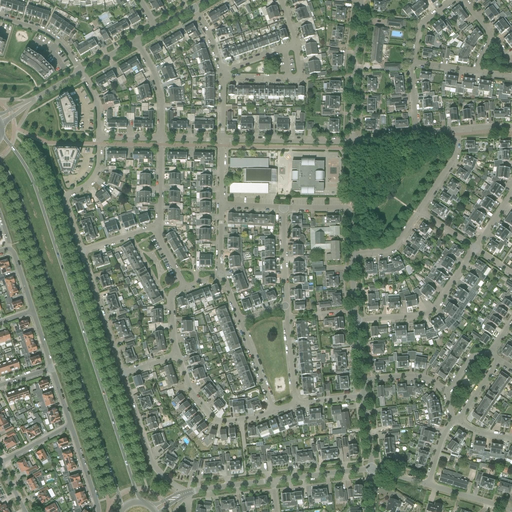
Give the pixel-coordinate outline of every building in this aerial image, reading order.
[(0,6),(6,8),(8,0),(1,0),(2,1),(1,2),(0,5),(0,6)] [(12,10),(14,1),(10,0),(8,0),(6,8),(12,10)] [(161,3),(159,0),(154,0),(147,0),(153,8),(154,7),(157,11),(163,7),(161,3)] [(390,0),(382,0),(382,2),(381,2),(381,3),(375,2),(374,10),(377,11),(377,12),(380,12),(380,11),(384,12),(384,7),(386,7),(386,6),(386,5),(387,4),(389,4),(389,2),(390,2),(390,0)] [(423,3),(425,1),(424,0),(420,0),(421,0),(415,4),(422,13),(427,9),(423,3)] [(487,7),(491,3),(489,0),(482,6),(485,9),(487,7)] [(17,12),(20,3),(14,1),(12,10),(17,12)] [(487,17),(495,11),(496,10),(493,6),(496,4),(494,1),(491,3),(487,7),(489,9),(484,13),(487,17)] [(26,5),(20,3),(17,12),(23,14),(25,9),(26,5)] [(346,10),(345,10),(341,9),(341,8),(343,8),(343,4),(334,3),(333,7),(337,7),(337,9),(335,20),(339,21),(344,22),(346,10)] [(307,14),(310,12),(308,7),(307,4),(301,6),(302,9),(295,11),(297,17),(307,13),(307,14)] [(416,17),(422,13),(415,4),(411,7),(410,6),(408,6),(402,10),(406,15),(412,11),(416,17)] [(31,16),(34,8),(28,6),(25,15),(31,16)] [(225,6),(217,11),(222,20),(224,19),(222,16),(229,12),(228,10),(225,6)] [(265,7),(261,9),(264,17),(265,16),(268,15),(278,12),(277,10),(278,10),(277,8),(276,6),(271,8),(266,10),(265,7)] [(462,11),(463,11),(459,6),(451,12),(455,17),(456,19),(459,16),(457,15),(462,11)] [(36,18),(39,9),(34,8),(31,16),(36,18)] [(42,20),(45,11),(39,9),(36,18),(42,20)] [(133,16),(128,19),(130,21),(129,21),(132,26),(141,21),(134,9),(130,11),(133,16)] [(50,13),(45,11),(42,20),(47,21),(50,13)] [(222,20),(217,11),(208,16),(212,22),(218,19),(220,21),(222,20)] [(468,19),(462,11),(457,15),(459,16),(456,19),(462,26),(458,28),(460,31),(467,26),(465,23),(464,23),(463,22),(468,19)] [(496,18),(498,20),(504,14),(503,12),(499,15),(495,11),(487,17),(491,22),(496,18)] [(268,15),(265,16),(267,22),(266,22),(268,25),(269,25),(273,23),(272,20),(280,17),(278,12),(268,15)] [(297,17),(297,18),(296,18),(297,21),(298,21),(298,22),(306,20),(307,23),(313,21),(315,20),(314,17),(312,18),(310,12),(307,14),(307,13),(297,17)] [(494,26),(497,31),(508,23),(504,18),(506,17),(504,14),(498,20),(499,22),(494,26)] [(54,26),(59,19),(54,15),(49,23),(54,26)] [(127,23),(129,21),(130,21),(128,19),(126,16),(123,17),(125,21),(119,25),(117,22),(116,23),(121,32),(126,29),(126,30),(129,28),(128,28),(129,27),(127,23)] [(59,30),(65,22),(59,19),(54,26),(59,30)] [(388,19),(387,26),(402,28),(402,27),(406,28),(406,21),(388,19)] [(444,21),(447,24),(450,28),(453,25),(448,19),(444,21)] [(437,23),(436,24),(442,31),(446,28),(450,32),(452,31),(450,28),(447,24),(444,26),(440,20),(439,21),(439,20),(436,22),(437,23)] [(302,34),(312,31),(311,25),(314,24),(313,21),(307,23),(308,26),(300,28),(302,34)] [(64,33),(70,25),(65,22),(59,30),(64,33)] [(115,35),(121,32),(116,23),(112,25),(112,24),(103,29),(104,30),(107,35),(107,34),(110,33),(112,37),(113,37),(116,36),(115,35)] [(506,31),(508,33),(511,29),(511,26),(511,27),(508,23),(497,31),(501,35),(506,31)] [(442,31),(436,24),(432,27),(436,32),(433,34),(436,38),(439,41),(441,39),(438,35),(442,31)] [(69,37),(73,31),(75,29),(70,25),(64,33),(69,37)] [(184,30),(186,34),(188,36),(193,33),(196,38),(200,36),(193,25),(184,30)] [(231,27),(228,28),(222,30),(216,32),(218,39),(225,36),(226,39),(233,37),(232,34),(233,34),(233,33),(231,27)] [(279,32),(276,33),(279,39),(282,38),(282,40),(288,39),(285,30),(284,27),(278,29),(279,32)] [(374,27),(372,44),(381,45),(382,38),(383,39),(383,35),(388,35),(388,29),(384,28),(374,27)] [(329,47),(332,47),(337,48),(337,44),(337,43),(338,41),(342,41),(342,37),(343,33),(343,29),(337,28),(336,31),(332,31),(332,37),(335,37),(335,40),(335,43),(329,42),(329,47)] [(109,39),(107,34),(107,35),(104,30),(101,32),(99,29),(93,33),(98,40),(102,37),(104,42),(109,39)] [(472,33),(473,33),(478,40),(479,39),(480,40),(482,38),(482,37),(483,37),(477,29),(472,33)] [(313,33),(312,31),(302,34),(303,36),(302,36),(303,38),(304,39),(311,37),(312,41),(318,39),(316,32),(313,33)] [(180,32),(171,37),(176,46),(178,45),(177,43),(184,39),(180,32)] [(86,41),(84,42),(85,44),(89,51),(97,46),(95,41),(98,40),(93,33),(94,34),(91,36),(92,37),(86,41)] [(280,41),(279,39),(276,33),(271,34),(274,43),(280,41)] [(475,44),(478,40),(473,33),(469,40),(468,40),(475,44)] [(274,43),(271,34),(266,36),(269,45),(274,43)] [(269,45),(266,36),(261,38),(264,47),(269,45)] [(426,45),(425,50),(431,51),(431,50),(432,46),(432,47),(434,38),(431,37),(426,36),(426,37),(425,37),(425,41),(426,41),(425,45),(426,45)] [(176,46),(171,37),(163,42),(166,49),(173,45),(174,47),(176,46)] [(264,47),(261,38),(256,40),(259,49),(264,47)] [(319,43),(318,39),(312,41),(313,44),(305,45),(305,47),(305,50),(306,49),(306,51),(317,49),(316,44),(319,43)] [(259,49),(256,40),(251,41),(254,50),(259,49)] [(474,46),(475,44),(468,40),(466,42),(465,44),(474,50),(475,47),(474,46)] [(254,50),(251,41),(246,43),(249,52),(254,50)] [(85,44),(84,42),(83,42),(78,45),(77,42),(73,44),(80,56),(89,51),(85,44)] [(199,45),(198,42),(194,44),(192,44),(193,47),(195,47),(197,53),(206,49),(205,49),(203,44),(199,45)] [(249,52),(246,43),(241,45),(244,54),(249,52)] [(463,43),(459,49),(461,49),(462,49),(470,53),(471,51),(473,52),(474,50),(465,44),(463,43)] [(388,46),(381,45),(372,44),(370,63),(380,65),(382,53),(385,53),(386,46),(388,46)] [(157,54),(162,51),(161,49),(158,45),(149,50),(156,62),(160,60),(157,54)] [(235,45),(230,46),(233,55),(233,57),(239,56),(236,47),(235,45)] [(244,54),(241,45),(236,47),(239,56),(244,54)] [(233,55),(230,46),(227,47),(226,47),(223,48),(224,51),(222,51),(225,60),(231,58),(230,56),(233,55)] [(197,53),(193,54),(195,60),(199,58),(208,55),(206,49),(197,53)] [(317,55),(317,49),(306,51),(307,57),(315,56),(315,59),(321,58),(321,55),(317,55)] [(332,67),(337,67),(342,67),(342,56),(337,56),(337,54),(338,55),(338,50),(330,49),(329,53),(333,54),(333,56),(332,56),(332,67)] [(435,51),(431,50),(431,51),(425,50),(423,49),(422,57),(423,57),(423,58),(426,58),(427,58),(431,58),(431,55),(434,55),(435,51)] [(461,49),(457,57),(459,57),(467,58),(470,53),(462,49),(461,49)] [(46,77),(47,78),(53,72),(52,72),(54,70),(54,71),(55,70),(45,62),(45,61),(46,60),(42,57),(41,58),(39,57),(28,50),(29,50),(28,52),(27,52),(22,59),(24,60),(22,62),(22,61),(22,62),(27,65),(34,69),(40,75),(39,75),(44,80),(44,79),(46,77)] [(210,61),(208,55),(199,58),(201,64),(210,61)] [(136,58),(127,63),(131,69),(136,66),(139,71),(143,69),(136,58)] [(322,61),(321,58),(315,59),(315,62),(308,63),(309,69),(319,67),(318,61),(322,61)] [(210,61),(201,64),(203,70),(212,67),(210,61)] [(131,69),(127,63),(119,68),(121,72),(123,74),(129,70),(131,73),(133,72),(131,69)] [(174,72),(171,66),(161,70),(164,76),(174,72)] [(212,67),(203,70),(204,75),(206,74),(207,76),(207,77),(205,77),(205,83),(214,83),(214,76),(214,75),(214,73),(212,67)] [(320,73),(319,67),(309,69),(309,74),(316,73),(317,77),(326,76),(326,72),(320,73)] [(109,73),(104,77),(107,83),(109,85),(111,84),(109,82),(116,78),(112,71),(111,72),(111,71),(109,73)] [(133,77),(136,82),(144,78),(141,72),(133,77)] [(177,79),(174,72),(164,76),(167,83),(177,79)] [(394,86),(395,86),(403,85),(403,84),(404,84),(403,81),(402,77),(398,77),(398,73),(389,74),(390,78),(393,78),(394,86)] [(420,79),(421,79),(422,84),(428,83),(428,84),(429,84),(430,74),(421,73),(420,79)] [(368,92),(373,92),(375,92),(376,88),(377,88),(377,84),(376,84),(376,80),(375,80),(375,78),(380,78),(380,74),(372,74),(372,78),(373,78),(373,80),(368,80),(368,84),(367,87),(368,87),(368,92)] [(450,87),(452,77),(446,76),(445,83),(442,82),(441,91),(444,91),(445,88),(450,89),(450,87)] [(453,77),(452,77),(450,87),(450,89),(455,89),(455,93),(458,93),(459,85),(456,84),(457,78),(456,78),(456,77),(453,76),(453,77)] [(102,86),(107,83),(104,77),(95,82),(102,93),(105,91),(102,86)] [(467,90),(468,79),(463,79),(462,85),(459,85),(458,93),(463,94),(464,89),(467,90)] [(474,80),(468,79),(467,90),(472,90),(472,95),(474,96),(476,87),(473,87),(474,80)] [(327,84),(327,90),(325,90),(325,93),(333,93),(333,90),(340,90),(340,83),(339,82),(339,81),(336,81),(336,82),(330,82),(330,84),(327,84)] [(483,92),(485,82),(479,81),(478,88),(476,87),(474,96),(477,96),(478,91),(483,92)] [(490,83),(485,82),(483,92),(489,93),(488,98),(491,98),(492,90),(489,89),(490,83)] [(429,93),(428,84),(428,83),(422,84),(423,94),(425,94),(425,97),(434,96),(434,92),(429,93)] [(148,85),(137,88),(139,95),(150,92),(148,85)] [(403,86),(403,85),(395,86),(395,91),(393,91),(393,94),(391,94),(391,98),(400,97),(400,94),(404,94),(404,90),(404,86),(403,86)] [(238,89),(237,89),(234,89),(235,87),(229,86),(229,96),(238,96),(238,89)] [(498,96),(498,100),(501,100),(507,100),(507,95),(510,96),(511,87),(510,87),(511,86),(508,86),(508,87),(503,86),(503,91),(499,91),(499,93),(496,93),(496,96),(498,96)] [(268,89),(265,89),(265,87),(259,87),(259,96),(268,96),(268,89)] [(298,90),(295,90),(295,97),(304,97),(304,93),(304,88),(298,88),(298,90)] [(170,96),(170,97),(180,96),(180,89),(169,90),(169,94),(169,96),(170,96)] [(151,99),(150,92),(139,95),(141,101),(151,99)] [(78,114),(78,111),(76,109),(76,108),(69,95),(68,95),(63,98),(57,101),(57,102),(58,104),(59,103),(60,107),(58,107),(59,109),(63,122),(63,123),(63,124),(64,124),(65,127),(64,127),(64,129),(65,130),(71,130),(78,130),(78,114)] [(114,95),(111,96),(104,97),(103,98),(105,104),(113,102),(114,106),(120,104),(119,100),(116,101),(114,95)] [(181,104),(180,96),(170,97),(171,104),(177,103),(177,104),(177,108),(183,108),(183,104),(181,104)] [(322,110),(322,115),(332,116),(332,111),(334,111),(334,110),(339,110),(339,105),(339,102),(339,98),(336,98),(336,97),(326,96),(325,106),(329,106),(329,110),(322,110)] [(375,102),(379,102),(380,96),(372,96),(371,100),(367,100),(367,112),(375,112),(375,102)] [(437,96),(434,96),(425,97),(426,100),(423,101),(424,105),(423,105),(423,108),(424,108),(424,109),(434,108),(433,103),(438,103),(437,96)] [(395,111),(401,111),(406,110),(405,108),(406,108),(406,105),(405,105),(405,103),(403,103),(402,103),(401,103),(400,100),(389,101),(389,107),(395,106),(395,111)] [(201,101),(201,107),(203,107),(203,110),(209,110),(209,107),(214,107),(214,101),(204,101),(201,101)] [(477,109),(476,109),(476,112),(477,112),(477,115),(478,119),(479,119),(479,120),(481,120),(481,119),(484,119),(484,111),(485,111),(485,112),(488,112),(488,107),(488,103),(484,103),(484,104),(483,104),(483,108),(477,108),(477,109)] [(463,120),(463,121),(471,120),(471,116),(474,116),(473,105),(467,105),(467,110),(462,111),(463,117),(462,117),(463,120)] [(446,110),(446,114),(447,119),(450,118),(450,122),(457,122),(456,109),(446,110)] [(501,112),(501,109),(498,109),(498,112),(494,112),(494,118),(503,118),(503,112),(501,112)] [(503,109),(501,109),(501,112),(503,112),(503,118),(503,119),(509,119),(509,109),(503,109)] [(116,128),(116,121),(111,121),(112,111),(108,110),(107,128),(116,128)] [(149,122),(144,122),(144,129),(153,129),(153,111),(149,111),(149,122)] [(177,129),(177,122),(172,122),(173,112),(169,111),(168,129),(177,129)] [(227,130),(236,130),(236,123),(238,123),(238,122),(238,119),(231,119),(231,113),(227,113),(227,130)] [(300,121),(295,121),(295,123),(295,131),(296,131),(296,132),(298,132),(298,131),(304,131),(304,114),(300,114),(300,121)] [(408,121),(407,122),(407,114),(402,115),(403,121),(395,122),(396,129),(400,129),(404,128),(408,128),(408,124),(408,121)] [(431,114),(423,115),(424,119),(424,123),(425,126),(426,126),(427,127),(430,127),(430,126),(432,125),(431,114)] [(283,131),(283,117),(278,117),(278,115),(274,115),(274,116),(274,123),(277,123),(277,131),(283,131)] [(241,116),(238,116),(238,117),(238,119),(238,122),(241,122),(241,130),(247,130),(247,116),(241,116)] [(253,122),(256,122),(256,116),(253,116),(247,116),(247,130),(248,130),(248,131),(251,131),(251,130),(252,130),(253,122)] [(265,131),(265,120),(259,120),(259,116),(256,116),(256,122),(259,122),(259,131),(260,131),(263,131),(265,131)] [(271,123),(274,123),(274,116),(265,116),(265,120),(265,131),(270,131),(271,123)] [(283,117),(283,131),(284,131),(287,132),(287,131),(288,131),(288,123),(292,123),(292,116),(288,116),(288,117),(283,117)] [(365,131),(371,131),(374,131),(374,130),(375,130),(376,126),(374,126),(374,125),(377,125),(377,120),(379,120),(379,116),(371,116),(371,120),(372,120),(371,122),(365,122),(365,131)] [(144,129),(144,122),(144,118),(140,118),(140,122),(134,121),(134,128),(144,129)] [(205,123),(205,119),(202,119),(201,123),(194,122),(194,124),(194,129),(195,129),(195,130),(198,130),(198,129),(205,130),(205,123)] [(213,119),(209,119),(209,123),(205,123),(205,130),(208,130),(213,130),(213,119)] [(328,123),(328,130),(329,130),(329,133),(338,133),(338,129),(339,129),(339,125),(339,121),(329,120),(329,123),(328,123)] [(466,142),(466,143),(465,143),(465,146),(466,146),(466,149),(468,149),(468,153),(477,153),(477,146),(474,146),(474,142),(466,142)] [(499,152),(502,152),(508,152),(508,151),(508,149),(509,149),(509,142),(499,142),(499,152)] [(64,173),(71,173),(73,173),(76,166),(78,160),(80,154),(81,154),(77,149),(77,150),(71,150),(71,149),(65,149),(59,149),(55,153),(56,154),(58,160),(60,166),(62,173),(64,173)] [(116,159),(116,152),(115,152),(115,151),(112,151),(112,152),(107,152),(107,162),(111,162),(111,159),(116,159)] [(494,161),(494,164),(503,164),(503,161),(508,161),(508,152),(502,152),(499,152),(498,152),(498,161),(494,161)] [(133,158),(133,160),(139,160),(139,164),(143,164),(143,160),(144,153),(133,153),(133,158)] [(144,153),(143,160),(148,160),(148,163),(152,163),(152,153),(144,153)] [(176,160),(176,153),(168,153),(168,163),(172,164),(172,160),(176,160)] [(204,161),(204,154),(194,154),(194,161),(200,161),(200,165),(204,165),(204,161)] [(204,161),(204,164),(213,164),(213,154),(204,154),(204,161)] [(465,165),(464,168),(471,173),(474,168),(477,160),(474,159),(470,158),(466,156),(463,164),(465,165)] [(277,183),(277,170),(268,170),(268,159),(230,158),(230,168),(244,168),(244,170),(242,170),(242,175),(244,175),(244,177),(242,177),(242,183),(244,183),(244,184),(230,184),(230,193),(268,194),(268,183),(277,183)] [(319,182),(322,182),(324,182),(324,173),(319,173),(319,170),(324,170),(324,162),(315,162),(315,159),(314,159),(314,160),(312,160),(312,159),(312,160),(310,160),(310,159),(310,160),(308,160),(308,159),(308,160),(306,160),(306,159),(306,160),(304,159),(302,159),(301,159),(301,162),(292,162),(292,170),(297,170),(297,172),(291,172),(292,172),(292,174),(291,174),(291,175),(292,175),(292,177),(291,177),(292,177),(292,179),(291,179),(292,179),(292,181),(291,181),(297,182),(296,184),(292,184),(292,192),(301,192),(301,195),(301,194),(303,194),(303,195),(303,194),(305,195),(307,195),(308,195),(309,195),(310,195),(312,195),(314,195),(314,192),(323,192),(324,184),(319,184),(319,182)] [(510,171),(509,170),(510,169),(503,168),(503,164),(494,164),(494,167),(496,167),(496,172),(509,174),(509,173),(510,174),(510,171)] [(468,178),(471,173),(464,168),(462,170),(460,169),(456,175),(463,180),(465,181),(467,178),(468,178)] [(140,175),(140,181),(150,181),(150,179),(151,180),(151,177),(151,175),(143,175),(143,172),(136,171),(136,175),(140,175)] [(169,174),(169,180),(180,180),(183,180),(183,175),(183,171),(182,171),(177,171),(177,174),(169,174)] [(508,180),(509,174),(496,172),(495,177),(493,176),(492,179),(500,182),(501,179),(508,180)] [(112,173),(110,179),(120,182),(122,177),(112,173)] [(197,176),(197,181),(211,182),(211,180),(211,178),(211,177),(211,176),(203,176),(203,173),(197,173),(197,176)] [(118,188),(120,182),(110,179),(109,180),(108,182),(108,183),(108,184),(118,188)] [(501,194),(504,189),(499,185),(500,182),(492,179),(491,182),(493,183),(490,187),(501,194)] [(180,186),(180,180),(169,180),(169,182),(168,182),(168,184),(169,184),(169,186),(177,186),(177,189),(183,189),(183,186),(180,186)] [(449,189),(447,192),(455,197),(459,191),(456,189),(458,185),(452,180),(452,181),(451,181),(449,183),(450,183),(447,188),(449,189)] [(150,187),(150,181),(140,181),(140,186),(136,186),(136,189),(142,189),(143,186),(150,187)] [(211,188),(211,182),(197,181),(197,190),(203,191),(203,188),(211,188)] [(501,195),(501,194),(490,187),(487,191),(485,190),(484,192),(491,197),(492,195),(498,199),(499,198),(501,195)] [(104,189),(99,193),(106,201),(111,198),(104,189)] [(136,189),(136,198),(139,198),(150,199),(150,197),(151,197),(151,194),(150,194),(150,193),(142,193),(142,189),(136,189)] [(169,192),(169,198),(180,198),(180,195),(181,195),(181,192),(183,192),(183,189),(177,189),(177,192),(169,192)] [(203,194),(203,191),(197,190),(196,194),(200,194),(200,200),(203,200),(211,200),(211,194),(203,194)] [(439,199),(443,202),(446,204),(449,201),(451,202),(453,200),(455,202),(458,198),(455,197),(447,192),(445,195),(443,193),(439,199)] [(484,196),(481,201),(492,208),(495,203),(489,199),(491,197),(484,192),(482,195),(484,196)] [(106,201),(99,193),(98,193),(96,195),(95,196),(101,205),(106,201)] [(85,211),(84,211),(82,205),(87,204),(87,205),(91,204),(89,197),(77,201),(77,200),(73,201),(74,205),(75,205),(78,213),(81,212),(82,215),(86,214),(85,211)] [(150,204),(150,199),(139,198),(139,204),(136,204),(136,207),(141,207),(142,207),(142,204),(150,204)] [(179,204),(180,198),(169,198),(169,199),(168,199),(168,202),(169,202),(169,204),(176,204),(176,207),(183,207),(183,204),(179,204)] [(203,203),(203,200),(200,200),(196,199),(196,203),(200,203),(200,208),(210,209),(211,203),(203,203)] [(491,209),(492,208),(481,201),(478,205),(476,204),(474,206),(481,211),(483,209),(489,212),(489,211),(490,212),(492,209),(491,209)] [(438,206),(436,205),(431,211),(442,218),(444,214),(443,214),(447,208),(439,203),(438,206)] [(471,214),(482,222),(485,217),(480,213),(481,211),(474,206),(473,209),(474,210),(471,214)] [(183,210),(183,207),(176,207),(176,210),(169,210),(168,211),(168,214),(168,216),(179,216),(179,210),(183,210)] [(210,210),(210,209),(200,208),(200,214),(196,214),(196,217),(202,217),(202,214),(210,214),(210,213),(211,213),(211,210),(210,210)] [(132,215),(127,217),(130,227),(136,226),(133,218),(136,217),(134,211),(131,212),(132,215)] [(81,222),(81,223),(81,224),(82,226),(84,231),(92,228),(91,223),(93,223),(93,222),(92,218),(93,218),(92,214),(84,217),(85,221),(81,222)] [(137,214),(139,219),(140,224),(146,222),(147,223),(149,222),(149,221),(150,221),(147,214),(140,216),(139,214),(137,214)] [(479,226),(482,222),(471,214),(468,219),(467,218),(465,220),(468,222),(472,225),(474,223),(479,226)] [(130,227),(127,217),(121,219),(120,216),(117,217),(119,223),(122,222),(125,229),(126,229),(129,229),(129,228),(130,227)] [(168,216),(168,221),(176,222),(176,225),(182,225),(183,216),(179,216),(168,216)] [(293,225),(293,230),(300,230),(306,230),(306,229),(309,229),(309,226),(302,226),(302,224),(302,217),(295,217),(295,216),(292,216),(292,217),(292,225),(293,225)] [(116,224),(119,223),(117,217),(114,218),(115,221),(110,223),(110,222),(110,223),(113,233),(115,232),(115,233),(117,232),(119,231),(116,224)] [(210,227),(210,221),(202,220),(202,217),(196,217),(196,226),(202,226),(210,227)] [(326,224),(327,224),(327,226),(335,226),(335,224),(340,224),(340,223),(340,221),(340,217),(335,217),(332,217),(326,217),(326,218),(326,224)] [(110,223),(110,222),(109,220),(100,222),(102,228),(105,227),(108,235),(113,233),(110,223)] [(468,222),(462,231),(464,233),(471,238),(472,237),(473,238),(474,235),(473,235),(475,232),(473,231),(476,227),(475,227),(472,225),(468,222)] [(427,233),(430,228),(423,224),(418,231),(420,232),(418,235),(426,240),(430,235),(427,233)] [(196,226),(196,235),(199,235),(210,236),(210,234),(211,234),(211,231),(210,231),(210,230),(202,230),(202,226),(196,226)] [(95,227),(92,228),(84,231),(88,241),(90,241),(91,241),(93,240),(96,239),(95,235),(98,234),(95,227)] [(331,249),(331,251),(340,251),(339,242),(331,242),(324,242),(324,236),(334,236),(339,236),(339,227),(330,227),(330,228),(310,229),(311,250),(331,249)] [(501,227),(498,232),(506,237),(507,237),(510,233),(511,234),(511,230),(508,228),(507,231),(501,227)] [(168,235),(166,236),(169,241),(169,242),(177,237),(175,234),(177,233),(175,229),(173,230),(172,229),(168,231),(168,235)] [(300,235),(300,230),(293,230),(292,230),(292,234),(291,234),(291,238),(292,238),(292,239),(298,239),(298,243),(299,243),(306,243),(305,239),(305,237),(303,235),(300,235)] [(506,237),(498,232),(495,236),(500,240),(499,242),(504,246),(506,247),(508,245),(506,244),(507,241),(505,240),(506,237)] [(210,241),(210,236),(199,235),(199,241),(196,241),(196,244),(202,244),(202,241),(210,241)] [(241,244),(242,235),(235,235),(235,239),(228,238),(228,244),(241,244)] [(415,235),(415,236),(414,235),(412,237),(413,238),(410,242),(412,244),(410,246),(418,251),(424,241),(415,235)] [(172,247),(180,242),(177,237),(169,242),(172,247)] [(262,247),(265,247),(274,246),(275,246),(275,242),(274,242),(274,240),(267,241),(267,237),(259,237),(259,241),(262,241),(262,247)] [(500,251),(504,246),(499,242),(496,240),(494,243),(491,241),(487,248),(494,253),(497,249),(500,251)] [(121,248),(124,253),(134,248),(131,242),(121,248)] [(174,252),(183,248),(180,242),(172,247),(174,252)] [(306,246),(306,243),(299,243),(299,246),(292,246),(293,251),(303,251),(303,246),(306,246)] [(235,253),(242,253),(241,249),(241,244),(228,244),(228,245),(228,249),(228,250),(235,250),(235,253)] [(415,256),(418,251),(410,246),(409,249),(407,247),(403,254),(409,258),(412,254),(415,256)] [(445,249),(444,252),(451,256),(452,254),(458,258),(461,253),(462,254),(463,252),(462,252),(463,251),(456,246),(453,251),(450,249),(449,251),(445,249)] [(134,248),(124,253),(127,259),(136,254),(136,253),(137,253),(135,250),(135,251),(133,248),(134,248)] [(178,258),(186,253),(183,248),(174,252),(175,252),(178,258)] [(303,257),(303,251),(293,251),(293,257),(299,257),(300,260),(306,260),(306,256),(303,257)] [(340,260),(340,251),(331,251),(331,255),(326,255),(327,261),(335,260),(340,260)] [(205,266),(205,256),(200,256),(200,252),(196,252),(196,258),(199,258),(199,266),(205,266)] [(449,259),(451,256),(444,252),(442,254),(444,256),(443,258),(445,259),(444,262),(452,267),(455,263),(449,259)] [(189,259),(186,253),(178,258),(181,263),(189,259)] [(242,256),(242,253),(235,253),(235,257),(229,258),(229,263),(240,262),(242,262),(242,256)] [(138,257),(136,254),(127,259),(130,265),(140,260),(139,259),(140,258),(139,256),(138,257)] [(103,263),(105,262),(104,257),(101,258),(100,255),(93,258),(94,261),(95,265),(95,264),(96,268),(103,266),(103,263)] [(389,264),(392,273),(395,273),(397,272),(405,268),(399,257),(391,261),(393,264),(389,264)] [(265,258),(261,258),(262,267),(275,266),(275,261),(270,261),(268,261),(268,258),(265,258)] [(143,266),(143,265),(142,263),(141,260),(140,261),(140,260),(130,265),(133,271),(143,266)] [(298,263),(293,263),(293,269),(303,268),(306,268),(306,263),(306,260),(300,260),(300,263),(298,263)] [(486,277),(483,275),(488,268),(478,261),(474,267),(477,269),(474,273),(477,275),(482,278),(482,277),(484,279),(486,277)] [(240,267),(240,262),(229,263),(230,269),(237,268),(238,272),(244,270),(243,267),(240,267)] [(392,273),(389,264),(386,265),(386,262),(378,263),(379,268),(379,274),(392,273)] [(451,268),(452,267),(444,262),(442,264),(439,262),(438,265),(436,263),(434,266),(441,270),(443,268),(448,272),(449,271),(450,271),(452,269),(451,268)] [(377,274),(377,270),(376,265),(372,266),(372,263),(365,264),(366,272),(366,275),(377,274)] [(143,265),(143,266),(133,271),(137,277),(147,271),(143,265)] [(10,272),(8,266),(0,268),(0,278),(3,277),(3,274),(10,272)] [(275,266),(262,267),(262,276),(268,276),(268,272),(270,272),(275,272),(275,266)] [(440,273),(441,270),(434,266),(432,268),(433,268),(430,273),(434,275),(442,281),(445,277),(440,273)] [(304,274),(303,268),(293,269),(293,270),(293,269),(293,274),(293,273),(294,274),(298,274),(300,274),(300,277),(304,277),(306,277),(307,277),(306,274),(304,274)] [(112,274),(111,270),(107,271),(102,273),(103,276),(99,277),(103,289),(108,287),(111,286),(113,285),(112,281),(110,282),(107,275),(112,274)] [(234,283),(246,278),(245,273),(244,270),(238,272),(238,275),(232,278),(233,278),(232,278),(233,282),(234,282),(234,283)] [(150,277),(147,271),(137,277),(140,282),(149,277),(150,277)] [(333,273),(326,273),(326,277),(326,279),(329,279),(329,282),(326,283),(326,287),(338,287),(338,278),(334,278),(333,277),(334,277),(333,273)] [(477,275),(475,277),(470,274),(469,274),(468,274),(466,277),(467,277),(466,278),(477,286),(480,281),(482,282),(484,279),(482,277),(482,278),(477,275)] [(442,282),(442,281),(434,275),(431,280),(426,277),(425,279),(432,284),(433,282),(439,286),(440,285),(442,282)] [(268,279),(268,276),(262,276),(262,286),(275,285),(275,282),(276,282),(276,279),(275,279),(275,278),(268,279)] [(4,280),(3,277),(0,278),(0,281),(1,281),(3,286),(14,283),(12,278),(4,280)] [(151,280),(149,277),(140,282),(143,288),(153,283),(152,282),(153,282),(151,279),(151,280)] [(300,277),(294,278),(294,281),(293,281),(293,283),(294,283),(294,284),(302,284),(302,287),(308,287),(308,283),(307,283),(306,277),(304,277),(300,277)] [(236,288),(246,284),(248,283),(246,278),(234,283),(236,288)] [(469,287),(467,289),(474,294),(476,296),(478,293),(474,290),(477,286),(466,278),(463,283),(469,287)] [(430,287),(432,284),(425,279),(423,282),(425,283),(422,287),(432,296),(435,291),(430,287)] [(14,283),(3,286),(3,287),(4,286),(7,293),(5,293),(16,290),(15,290),(13,284),(14,283)] [(153,284),(153,283),(143,288),(146,294),(156,289),(154,286),(155,286),(154,283),(153,284)] [(248,289),(246,284),(236,288),(238,293),(248,289)] [(212,289),(209,290),(212,297),(215,295),(215,296),(218,295),(218,294),(220,294),(217,285),(211,287),(212,289)] [(418,288),(415,290),(420,297),(423,295),(428,300),(429,299),(430,299),(431,297),(432,296),(422,287),(420,290),(419,290),(418,288)] [(209,290),(209,288),(203,290),(206,299),(212,297),(209,290)] [(467,289),(465,292),(459,288),(456,293),(469,302),(470,300),(469,300),(471,296),(472,297),(474,294),(467,289)] [(108,305),(109,305),(119,302),(117,293),(116,289),(109,292),(110,295),(111,295),(111,297),(106,298),(107,302),(108,305)] [(156,290),(156,289),(146,294),(150,300),(160,294),(159,294),(158,292),(157,289),(156,290)] [(18,295),(16,290),(5,293),(7,298),(4,299),(5,302),(11,301),(10,298),(18,295)] [(206,299),(203,290),(197,292),(200,301),(206,299)] [(268,290),(261,293),(260,293),(262,297),(263,301),(268,300),(268,302),(273,300),(274,301),(276,300),(276,299),(277,299),(274,292),(269,293),(268,290)] [(295,301),(302,300),(304,300),(305,300),(304,292),(301,292),(301,290),(295,291),(295,301)] [(416,299),(420,297),(415,290),(413,291),(415,296),(410,297),(412,307),(417,306),(416,299)] [(259,298),(262,297),(260,293),(261,293),(260,291),(256,292),(257,295),(252,297),(254,304),(254,305),(255,307),(258,306),(258,307),(261,306),(261,305),(259,298)] [(341,301),(340,294),(336,295),(336,291),(327,292),(328,296),(330,295),(330,297),(332,297),(333,303),(331,303),(331,302),(319,303),(319,308),(332,307),(333,306),(333,307),(336,307),(339,307),(339,306),(341,306),(341,304),(342,304),(342,301),(341,301)] [(412,307),(410,297),(410,294),(408,291),(401,293),(402,302),(405,301),(407,308),(412,307)] [(200,301),(197,292),(191,294),(194,303),(200,301)] [(368,295),(368,305),(374,304),(374,302),(378,302),(377,299),(379,299),(379,296),(375,293),(373,293),(373,295),(368,295)] [(399,302),(402,302),(401,293),(398,293),(399,295),(393,295),(394,309),(400,309),(399,302)] [(466,306),(465,305),(467,302),(468,303),(469,302),(456,293),(453,298),(459,301),(457,304),(464,309),(466,306)] [(511,303),(509,302),(511,298),(506,294),(504,293),(500,299),(503,300),(501,303),(501,304),(505,306),(505,307),(509,309),(511,305),(511,303)] [(163,300),(160,294),(150,300),(153,306),(163,300)] [(194,303),(191,294),(185,297),(186,299),(189,305),(194,303)] [(388,294),(385,294),(385,298),(385,303),(388,303),(388,306),(389,309),(389,310),(394,310),(394,309),(393,295),(388,296),(388,294)] [(250,306),(254,305),(254,304),(252,297),(251,296),(241,300),(245,311),(251,308),(250,306)] [(186,299),(183,300),(183,298),(177,300),(180,308),(182,308),(182,309),(185,308),(185,307),(189,305),(186,299)] [(305,310),(304,300),(302,300),(295,301),(296,304),(294,304),(295,310),(305,310)] [(12,303),(11,301),(5,302),(6,306),(9,305),(10,308),(11,310),(13,310),(16,309),(16,310),(19,309),(19,308),(22,307),(21,306),(22,306),(21,302),(20,302),(20,301),(12,303)] [(122,310),(119,302),(109,305),(111,312),(112,311),(113,312),(115,311),(118,309),(119,311),(120,315),(127,313),(126,309),(122,310)] [(378,304),(378,302),(374,302),(374,304),(368,305),(368,311),(378,310),(378,304)] [(503,310),(505,307),(505,306),(501,304),(501,303),(498,302),(492,310),(495,312),(499,315),(503,318),(507,313),(503,310)] [(464,309),(457,304),(455,307),(449,303),(446,308),(457,315),(460,311),(462,312),(464,309)] [(151,311),(151,317),(162,317),(162,310),(154,310),(154,307),(147,307),(147,311),(151,311)] [(215,311),(217,316),(227,312),(225,307),(215,311)] [(457,315),(446,308),(446,309),(445,308),(443,311),(444,312),(443,313),(449,316),(446,319),(452,326),(455,322),(454,320),(457,315)] [(497,319),(499,315),(495,312),(492,310),(489,316),(491,318),(489,321),(493,324),(497,327),(501,322),(497,319)] [(227,312),(217,316),(219,321),(229,317),(227,312)] [(115,325),(117,332),(127,328),(125,320),(126,320),(125,316),(117,319),(118,322),(119,322),(119,323),(115,325)] [(162,317),(151,317),(152,324),(148,324),(149,328),(155,327),(155,324),(163,324),(162,320),(163,320),(163,317),(162,317)] [(231,322),(229,317),(219,321),(221,326),(231,322)] [(439,317),(434,320),(441,331),(447,328),(448,329),(452,326),(446,319),(443,323),(439,317)] [(181,322),(181,328),(195,327),(194,318),(188,319),(188,322),(181,322)] [(336,330),(339,330),(344,329),(343,318),(324,320),(324,326),(329,326),(328,324),(332,323),(332,327),(335,327),(336,330)] [(491,328),(493,324),(489,321),(487,319),(483,325),(485,327),(483,330),(487,333),(492,336),(495,331),(491,328)] [(441,331),(434,320),(430,323),(433,329),(429,330),(432,338),(437,337),(436,334),(441,331)] [(17,328),(14,329),(16,335),(22,333),(21,330),(28,327),(28,326),(29,326),(27,322),(26,321),(23,322),(23,321),(20,322),(21,323),(18,324),(16,325),(17,328)] [(233,327),(231,322),(221,326),(222,331),(233,327)] [(429,330),(425,332),(424,325),(419,326),(420,336),(420,338),(426,338),(427,340),(432,338),(429,330)] [(410,333),(406,334),(406,327),(404,327),(404,326),(401,326),(401,327),(400,327),(401,337),(401,340),(407,339),(407,342),(410,342),(410,333)] [(420,336),(419,326),(413,326),(414,333),(410,333),(410,342),(415,342),(414,336),(420,336)] [(195,332),(195,327),(181,328),(182,329),(181,329),(181,328),(181,333),(182,332),(182,333),(189,333),(189,336),(197,335),(196,332),(195,332)] [(235,332),(233,327),(222,331),(224,336),(235,332)] [(371,337),(376,337),(378,337),(377,333),(387,333),(387,327),(371,328),(371,337)] [(400,327),(395,327),(395,334),(392,334),(392,343),(396,343),(396,340),(401,340),(401,337),(400,327)] [(129,333),(127,328),(117,332),(120,339),(124,337),(125,339),(124,339),(125,342),(134,339),(133,336),(132,336),(131,333),(129,333)] [(486,335),(487,333),(483,330),(482,329),(480,332),(484,335),(481,338),(473,332),(471,335),(485,345),(488,341),(488,342),(490,339),(489,339),(490,338),(486,335)] [(10,340),(7,331),(1,333),(4,342),(10,340)] [(154,343),(156,343),(156,342),(164,341),(162,331),(155,333),(156,340),(153,341),(154,343)] [(237,338),(235,332),(224,336),(226,341),(237,338)] [(308,338),(308,332),(297,334),(298,339),(297,339),(304,338),(305,342),(309,342),(311,341),(310,338),(308,338)] [(22,333),(16,335),(17,338),(19,337),(20,338),(21,342),(32,338),(30,333),(23,336),(22,333)] [(197,335),(189,336),(190,340),(184,342),(185,344),(184,345),(185,348),(186,348),(195,346),(199,345),(197,335)] [(333,348),(335,348),(340,348),(340,345),(344,344),(343,336),(343,335),(334,336),(335,345),(333,345),(333,348)] [(461,335),(457,341),(466,347),(467,347),(471,342),(461,335)] [(21,342),(20,342),(22,349),(34,345),(33,345),(31,339),(32,339),(32,338),(21,342)] [(239,343),(237,338),(226,341),(228,347),(239,343)] [(154,349),(152,350),(152,353),(166,351),(165,348),(164,341),(156,342),(156,343),(157,347),(154,348),(154,349)] [(372,354),(373,354),(373,355),(383,354),(383,345),(385,345),(385,341),(377,342),(378,345),(373,346),(373,351),(372,352),(372,354)] [(463,352),(466,347),(457,341),(454,346),(463,352)] [(133,357),(130,348),(135,347),(134,342),(126,345),(128,351),(124,353),(126,357),(126,359),(128,363),(130,363),(131,363),(134,362),(133,362),(137,360),(136,356),(133,357)] [(239,343),(228,347),(230,351),(230,352),(234,350),(241,348),(239,343)] [(510,358),(511,355),(511,345),(510,344),(508,346),(507,345),(502,354),(507,357),(508,356),(510,358)] [(22,349),(20,350),(22,355),(23,355),(24,358),(30,356),(29,353),(36,351),(34,345),(22,349)] [(196,350),(195,346),(186,348),(187,355),(193,354),(194,358),(198,356),(201,355),(200,349),(196,350)] [(459,358),(463,352),(454,346),(450,352),(459,358)] [(230,351),(228,352),(229,355),(231,355),(233,360),(244,356),(242,351),(235,353),(234,350),(230,352),(230,351)] [(335,355),(336,363),(346,362),(346,361),(347,361),(346,357),(345,358),(345,354),(341,354),(341,351),(333,352),(333,355),(335,355)] [(408,361),(411,361),(411,352),(407,352),(407,357),(402,358),(403,368),(404,368),(404,369),(407,368),(408,367),(408,361)] [(416,356),(416,352),(411,352),(411,361),(415,361),(414,367),(415,367),(415,368),(418,369),(418,368),(419,368),(421,357),(416,356)] [(460,358),(459,358),(450,352),(446,357),(455,363),(456,364),(460,358)] [(403,368),(402,358),(399,358),(399,356),(396,356),(396,353),(393,353),(393,357),(394,362),(397,362),(397,368),(403,368)] [(30,356),(24,358),(26,363),(29,362),(30,366),(33,365),(34,366),(40,364),(40,363),(38,356),(31,359),(30,356)] [(199,360),(198,356),(194,358),(188,359),(189,362),(190,365),(191,366),(197,364),(198,367),(204,364),(205,364),(203,358),(199,360)] [(244,356),(233,360),(235,365),(245,361),(244,356)] [(452,369),(455,363),(446,357),(443,363),(452,369)] [(16,359),(11,361),(14,371),(17,370),(17,369),(19,368),(16,359)] [(387,359),(378,359),(379,363),(375,363),(375,371),(376,371),(376,372),(379,372),(379,371),(384,371),(383,363),(387,362),(387,359)] [(14,371),(11,361),(6,363),(9,372),(11,371),(12,372),(14,371)] [(247,366),(245,361),(235,365),(237,370),(247,366)] [(347,369),(346,362),(336,363),(336,366),(335,366),(336,370),(335,370),(336,374),(343,373),(343,370),(347,369)] [(9,372),(6,363),(1,365),(4,374),(7,373),(9,372)] [(448,374),(452,369),(443,363),(439,368),(448,374)] [(193,372),(192,372),(194,377),(194,376),(194,377),(204,373),(207,372),(205,367),(204,364),(198,367),(199,369),(193,371),(193,372)] [(167,377),(174,375),(171,365),(158,370),(160,374),(165,372),(167,377)] [(249,371),(247,366),(237,370),(239,375),(249,371)] [(449,374),(448,374),(439,368),(435,374),(445,380),(449,374)] [(251,376),(249,371),(239,375),(241,380),(251,376)] [(501,372),(498,378),(507,384),(511,379),(501,372)] [(142,380),(153,377),(152,374),(148,375),(148,373),(140,375),(140,376),(133,378),(136,388),(143,386),(142,380)] [(206,379),(204,373),(194,377),(196,382),(203,380),(205,383),(210,380),(208,377),(206,379)] [(313,378),(315,378),(315,376),(315,374),(312,374),(308,375),(308,378),(302,379),(302,384),(313,383),(313,378)] [(177,384),(174,375),(167,377),(164,378),(165,380),(168,379),(170,387),(177,384)] [(253,381),(251,376),(241,380),(243,385),(253,381)] [(343,376),(336,376),(337,385),(340,384),(341,390),(345,390),(348,390),(348,389),(349,389),(348,385),(348,382),(347,377),(343,378),(343,376)] [(507,384),(498,378),(497,378),(498,379),(497,381),(496,380),(494,382),(495,383),(494,384),(503,390),(507,385),(507,384)] [(205,395),(215,387),(211,381),(210,380),(205,383),(207,386),(202,391),(205,395)] [(33,395),(36,394),(42,392),(41,389),(48,387),(48,386),(49,386),(47,382),(46,382),(46,381),(43,382),(43,381),(40,382),(40,383),(37,384),(38,384),(34,385),(35,387),(36,391),(32,392),(33,395)] [(255,386),(253,381),(243,385),(245,390),(255,386)] [(398,385),(397,385),(397,393),(402,393),(403,399),(410,398),(409,396),(409,387),(405,387),(405,385),(400,385),(400,384),(397,384),(398,385)] [(414,387),(409,387),(409,396),(411,396),(414,397),(415,393),(420,395),(422,387),(414,384),(414,387)] [(503,390),(494,384),(494,385),(493,384),(492,386),(492,387),(491,389),(500,395),(503,390)] [(391,386),(383,387),(383,386),(377,387),(378,398),(379,398),(380,407),(385,406),(384,398),(384,397),(388,397),(387,391),(392,391),(391,386)] [(214,395),(216,397),(219,395),(221,393),(215,387),(205,395),(209,399),(214,395)] [(23,388),(20,389),(23,398),(29,397),(26,388),(23,388)] [(23,398),(20,389),(18,390),(15,391),(18,400),(23,398)] [(491,389),(490,389),(486,394),(496,401),(500,395),(491,389)] [(18,400),(15,391),(13,392),(13,391),(10,392),(13,402),(18,400)] [(153,396),(151,391),(142,394),(144,399),(140,400),(143,410),(148,408),(148,409),(151,408),(151,407),(152,407),(150,403),(152,402),(150,397),(153,396)] [(13,402),(10,392),(7,393),(7,394),(5,395),(8,404),(13,402)] [(43,395),(42,392),(36,394),(37,397),(40,396),(41,402),(52,398),(53,397),(51,394),(50,394),(50,393),(43,395)] [(422,398),(421,398),(423,401),(425,403),(426,403),(438,401),(432,393),(428,396),(427,394),(423,397),(422,398)] [(173,401),(176,406),(179,404),(185,399),(181,394),(173,401)] [(496,401),(486,394),(483,400),(492,406),(496,401)] [(222,398),(219,395),(216,397),(213,399),(216,402),(213,404),(214,406),(213,406),(216,409),(216,408),(219,412),(225,407),(219,400),(222,398)] [(43,407),(39,409),(40,412),(42,412),(47,410),(46,407),(54,404),(52,398),(41,402),(43,407)] [(257,398),(246,402),(247,405),(246,405),(247,410),(252,409),(253,411),(261,408),(262,407),(261,405),(260,405),(257,398)] [(244,405),(246,405),(247,405),(246,402),(246,399),(237,400),(238,403),(239,413),(240,413),(244,413),(244,412),(244,405)] [(239,413),(238,403),(232,403),(232,400),(229,401),(229,407),(233,407),(233,413),(239,413)] [(483,400),(482,403),(481,402),(480,404),(480,405),(480,406),(489,412),(492,406),(483,400)] [(179,404),(176,406),(174,408),(176,411),(178,408),(182,413),(185,411),(191,406),(187,402),(181,406),(179,404)] [(489,412),(480,406),(479,407),(478,406),(477,408),(478,409),(476,411),(475,411),(485,417),(489,412)] [(340,407),(332,408),(332,415),(339,414),(340,421),(349,420),(347,413),(342,414),(341,412),(340,412),(340,407)] [(381,413),(381,416),(380,416),(381,420),(382,420),(391,419),(391,415),(393,415),(393,414),(396,413),(395,411),(396,411),(396,407),(388,408),(388,412),(381,413)] [(186,414),(185,411),(182,413),(180,415),(182,418),(184,416),(188,420),(190,418),(196,413),(193,409),(186,414)] [(316,423),(315,410),(314,410),(314,409),(310,410),(309,410),(310,417),(307,417),(307,424),(316,423)] [(320,409),(315,410),(316,423),(325,422),(324,416),(321,416),(320,409)] [(48,413),(47,410),(42,412),(43,415),(45,414),(47,419),(58,416),(56,410),(48,413)] [(158,413),(157,410),(148,412),(150,416),(151,416),(151,418),(147,420),(148,424),(149,427),(150,431),(158,428),(157,425),(161,424),(159,419),(158,419),(156,414),(158,413)] [(295,413),(297,418),(298,423),(298,422),(304,421),(304,424),(307,424),(307,417),(303,418),(302,411),(301,411),(298,411),(298,412),(295,413)] [(485,417),(475,411),(472,416),(481,423),(485,417)] [(285,416),(284,416),(288,425),(291,424),(293,427),(298,425),(298,422),(298,423),(297,418),(293,419),(291,414),(288,415),(288,414),(285,415),(285,416)] [(508,428),(510,420),(505,419),(505,416),(500,415),(495,423),(501,424),(500,427),(508,428)] [(58,417),(58,416),(47,419),(49,425),(60,421),(59,420),(60,420),(59,416),(58,417)] [(188,420),(185,422),(191,429),(196,425),(202,420),(198,416),(192,421),(190,418),(188,420)] [(288,425),(284,416),(278,419),(280,424),(277,425),(278,429),(279,432),(285,430),(284,427),(288,425)] [(428,423),(427,427),(428,427),(429,427),(433,428),(434,425),(439,426),(441,418),(429,420),(428,423)] [(392,423),(391,419),(382,420),(383,427),(384,427),(387,427),(387,426),(389,426),(389,427),(392,426),(392,430),(397,429),(400,429),(400,425),(397,426),(396,423),(394,424),(394,422),(392,423)] [(36,426),(39,425),(36,420),(28,424),(34,436),(40,433),(36,426)] [(271,428),(268,429),(269,433),(270,435),(274,434),(273,431),(278,429),(277,425),(275,420),(272,421),(272,420),(269,421),(270,422),(269,422),(271,428)] [(342,429),(332,431),(333,435),(346,434),(346,429),(350,428),(349,420),(340,421),(340,425),(341,425),(342,429)] [(5,421),(0,423),(0,432),(4,430),(6,433),(13,429),(11,426),(11,427),(9,424),(8,425),(5,421)] [(198,428),(196,425),(191,429),(193,432),(196,430),(199,434),(202,432),(208,428),(204,423),(198,428)] [(34,436),(28,424),(20,428),(23,434),(25,432),(29,439),(30,439),(31,439),(34,437),(34,436)] [(257,427),(259,433),(260,436),(269,433),(268,429),(266,424),(257,427)] [(257,427),(254,428),(254,427),(247,427),(249,437),(258,436),(258,434),(259,433),(257,427)] [(423,427),(420,436),(433,439),(434,434),(428,432),(429,429),(424,427),(423,427)] [(230,437),(227,438),(227,441),(227,444),(231,444),(230,440),(236,440),(235,429),(229,430),(230,437)] [(212,441),(214,442),(215,439),(217,431),(211,430),(209,436),(208,436),(205,438),(206,439),(203,441),(207,446),(212,442),(212,441)] [(455,437),(452,441),(458,445),(461,441),(463,442),(467,436),(461,432),(462,431),(460,430),(459,430),(458,430),(454,436),(455,437)] [(384,439),(385,442),(383,443),(384,446),(385,446),(385,447),(394,446),(394,442),(397,441),(396,436),(399,436),(398,431),(393,432),(388,432),(388,437),(389,437),(389,439),(384,439)] [(16,439),(15,436),(13,432),(6,435),(8,439),(3,442),(7,449),(11,447),(11,448),(15,446),(15,445),(16,445),(13,441),(16,439)] [(160,434),(157,435),(152,437),(153,441),(154,443),(156,447),(161,445),(162,447),(161,448),(164,451),(169,446),(166,443),(165,444),(165,443),(163,443),(160,434)] [(419,441),(418,444),(424,446),(425,443),(431,444),(432,443),(433,443),(433,440),(432,440),(433,439),(420,436),(419,441)] [(350,456),(352,456),(352,457),(355,457),(355,456),(357,456),(357,450),(357,447),(356,447),(356,445),(352,445),(352,443),(347,444),(347,438),(342,438),(343,448),(348,447),(350,456)] [(54,450),(55,453),(61,451),(60,448),(68,446),(65,439),(58,441),(59,442),(55,443),(57,449),(54,450)] [(339,439),(336,440),(337,447),(334,448),(333,447),(329,447),(330,459),(338,458),(338,456),(338,453),(337,453),(337,450),(341,450),(340,445),(339,439)] [(460,446),(458,445),(452,441),(450,444),(449,444),(447,447),(448,447),(447,449),(451,452),(450,456),(457,458),(459,454),(455,453),(460,446)] [(477,455),(480,442),(474,441),(473,450),(469,449),(469,454),(468,456),(472,456),(472,454),(477,455)] [(480,442),(477,455),(483,456),(482,458),(486,458),(487,452),(484,452),(485,443),(484,443),(484,442),(481,441),(480,442)] [(330,459),(329,447),(321,448),(320,443),(317,443),(318,451),(321,450),(322,460),(326,459),(326,460),(329,460),(329,459),(330,459)] [(495,458),(497,445),(496,445),(496,444),(492,444),(491,444),(490,453),(487,452),(486,458),(489,459),(489,457),(495,458)] [(168,451),(170,454),(171,454),(177,448),(174,445),(168,451)] [(312,451),(304,452),(304,454),(305,462),(312,461),(312,457),(313,456),(312,453),(316,453),(315,448),(315,445),(311,445),(311,449),(312,451)] [(502,446),(497,445),(495,458),(500,459),(500,461),(503,461),(503,459),(504,455),(501,455),(502,446)] [(395,453),(394,446),(385,447),(385,450),(386,454),(387,458),(391,457),(392,458),(391,459),(398,461),(399,457),(396,456),(397,455),(397,453),(395,453)] [(295,447),(291,448),(292,451),(292,456),(295,455),(296,459),(297,459),(297,463),(301,462),(301,463),(304,463),(304,462),(305,462),(304,454),(303,450),(298,451),(295,451),(295,447)] [(511,458),(511,447),(508,453),(504,452),(504,455),(503,459),(506,459),(511,461),(511,458)] [(283,454),(278,455),(279,465),(280,465),(280,466),(284,465),(284,464),(287,464),(286,456),(290,456),(289,448),(285,449),(286,451),(282,452),(283,454)] [(36,454),(35,454),(39,460),(41,463),(47,460),(48,463),(51,461),(47,453),(44,454),(42,450),(36,453),(36,454)] [(417,456),(420,457),(426,459),(427,459),(429,453),(419,450),(417,456)] [(62,454),(61,451),(55,453),(56,456),(59,455),(61,460),(71,457),(69,451),(62,454)] [(165,458),(163,462),(166,464),(166,465),(169,466),(173,468),(175,464),(177,461),(168,456),(171,454),(170,454),(169,453),(167,455),(165,458)] [(279,465),(278,455),(274,455),(273,453),(270,454),(270,453),(266,453),(267,462),(271,461),(272,466),(279,465)] [(229,459),(229,454),(225,455),(226,462),(229,462),(230,471),(241,470),(240,467),(241,467),(240,464),(240,462),(232,463),(232,459),(229,459)] [(259,468),(259,467),(260,467),(259,462),(261,462),(265,462),(264,454),(260,455),(261,458),(256,459),(255,455),(251,456),(251,460),(250,460),(251,462),(252,462),(252,468),(256,468),(257,469),(259,468)] [(216,463),(213,463),(214,473),(214,474),(217,473),(221,472),(220,466),(224,465),(223,456),(219,456),(219,458),(215,458),(216,463)] [(71,457),(61,460),(61,461),(62,460),(64,467),(63,467),(74,464),(73,463),(72,464),(70,457),(71,457)] [(424,467),(426,459),(420,457),(418,463),(416,462),(415,467),(421,469),(421,466),(424,467)] [(28,467),(24,459),(16,463),(16,464),(14,465),(16,469),(18,468),(21,473),(25,471),(27,476),(38,470),(35,466),(32,468),(30,465),(28,467)] [(214,473),(213,463),(209,464),(208,460),(204,460),(200,459),(198,469),(202,470),(202,468),(205,468),(205,470),(205,473),(206,473),(206,474),(214,473)] [(193,463),(189,463),(189,462),(185,460),(183,463),(182,463),(180,467),(179,467),(178,469),(179,470),(178,471),(181,473),(184,474),(188,476),(191,470),(192,470),(192,471),(196,471),(197,462),(194,462),(193,463)] [(75,469),(74,464),(63,467),(64,472),(62,473),(63,476),(69,474),(68,471),(75,469)] [(34,478),(26,482),(31,491),(33,490),(33,491),(36,490),(36,489),(38,487),(42,485),(41,482),(43,481),(42,477),(44,476),(41,470),(38,471),(39,472),(33,475),(34,478)] [(440,477),(439,482),(452,486),(456,473),(452,472),(451,477),(446,475),(447,471),(444,470),(442,474),(441,474),(440,477)] [(478,472),(475,481),(479,483),(480,482),(481,483),(479,486),(483,488),(487,489),(488,489),(491,490),(492,487),(493,487),(494,484),(493,484),(494,481),(492,480),(492,479),(485,477),(485,478),(482,477),(482,478),(481,478),(482,473),(478,472)] [(456,473),(452,486),(453,486),(466,490),(468,485),(469,482),(460,480),(458,479),(459,474),(456,473)] [(70,477),(69,474),(63,476),(64,479),(67,479),(69,484),(79,481),(79,480),(80,479),(78,476),(77,475),(70,477)] [(511,490),(511,483),(511,486),(506,484),(507,480),(502,478),(500,482),(498,490),(499,491),(498,492),(501,492),(501,491),(502,492),(505,493),(509,494),(511,490)] [(81,486),(79,481),(69,484),(70,490),(68,490),(69,494),(74,492),(73,489),(81,486)] [(363,487),(362,487),(362,486),(354,486),(354,489),(352,490),(348,490),(348,498),(353,498),(353,497),(356,497),(356,495),(362,495),(362,490),(363,490),(363,487)] [(347,502),(346,496),(346,491),(342,491),(341,487),(338,488),(338,487),(334,488),(335,488),(334,488),(336,500),(339,499),(340,502),(343,502),(347,502)] [(41,494),(37,496),(41,504),(49,500),(49,499),(51,498),(47,490),(48,490),(46,488),(39,491),(41,494)] [(320,499),(319,490),(318,490),(318,489),(314,490),(315,491),(311,491),(312,495),(311,495),(311,498),(308,498),(309,503),(309,506),(313,505),(312,502),(315,502),(314,500),(320,499)] [(319,490),(320,499),(320,502),(326,501),(328,500),(328,504),(332,503),(331,495),(328,496),(327,494),(326,489),(319,490)] [(75,495),(74,492),(69,494),(70,497),(72,496),(74,501),(85,498),(83,492),(75,495)] [(295,493),(294,493),(296,506),(298,506),(297,501),(302,500),(301,492),(298,493),(298,492),(295,492),(295,493)] [(296,506),(294,493),(282,495),(282,499),(281,499),(282,502),(283,503),(288,502),(288,507),(296,506)] [(266,497),(254,498),(255,505),(259,504),(259,506),(267,505),(266,497)] [(85,499),(85,498),(74,501),(76,507),(73,508),(74,511),(73,511),(74,511),(80,509),(79,506),(87,504),(86,502),(87,502),(86,498),(85,499)] [(254,498),(249,499),(249,498),(246,498),(246,499),(245,499),(245,503),(241,503),(242,508),(242,511),(246,511),(247,511),(248,511),(249,510),(250,509),(250,508),(250,506),(255,506),(255,505),(254,498)] [(390,499),(386,510),(391,511),(390,511),(395,511),(397,507),(400,508),(401,503),(398,502),(398,501),(393,500),(390,499)] [(408,499),(405,502),(413,507),(415,504),(408,499)] [(228,501),(228,509),(228,511),(229,511),(232,510),(232,511),(239,511),(239,507),(236,508),(236,504),(235,504),(234,504),(234,500),(233,500),(230,500),(230,501),(228,501)] [(215,507),(216,511),(224,511),(225,509),(228,509),(228,501),(225,501),(221,502),(221,507),(220,507),(219,506),(215,507)] [(204,511),(205,509),(209,510),(210,510),(210,508),(211,503),(204,503),(204,507),(202,506),(197,505),(197,509),(196,509),(196,511),(204,511)] [(435,503),(434,506),(428,504),(426,511),(431,511),(441,511),(442,510),(441,510),(442,505),(435,503)]
